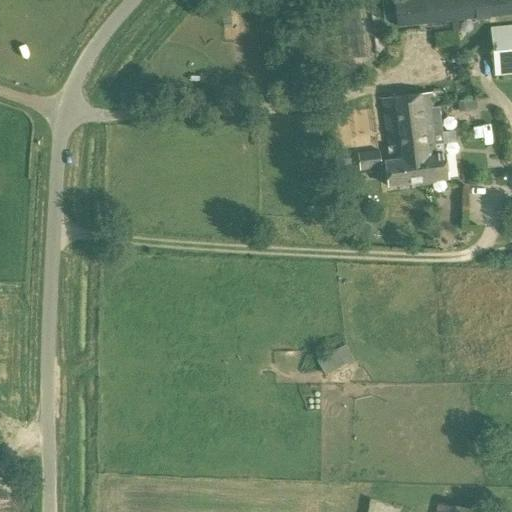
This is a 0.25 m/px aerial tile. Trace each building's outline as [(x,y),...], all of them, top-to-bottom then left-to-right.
[(490,19),(490,18),(511,15),(511,0),(394,0),(397,28),(475,19),(475,21),(490,19)] [(496,76),(511,74),(511,25),(491,28),(496,76)] [(441,132),(438,106),(432,107),(431,93),(381,99),(388,162),(384,163),(386,187),(447,180),(441,132)] [(457,103),(458,112),(476,110),(475,101),(457,103)] [(359,170),(380,168),(379,150),(358,153),(359,170)] [(325,376),(353,360),(345,345),(317,360),(325,376)] [(477,511),(437,503),(435,511),(477,511)]
